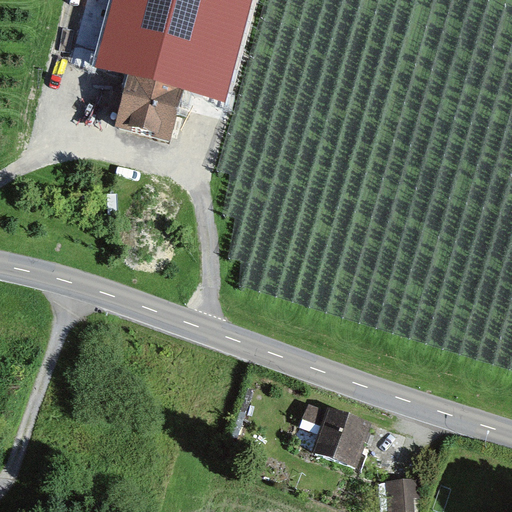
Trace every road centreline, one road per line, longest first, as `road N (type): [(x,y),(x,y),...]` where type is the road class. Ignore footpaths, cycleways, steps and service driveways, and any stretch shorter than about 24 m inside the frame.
road 1 (tertiary): [(0,265),(84,286),(511,434)]
road 2 (track): [(205,329),(210,243),(196,180),(86,151),(31,161),(0,179)]
road 3 (track): [(0,486),(84,286)]
road 4 (track): [(232,0),(206,97),(196,180)]
